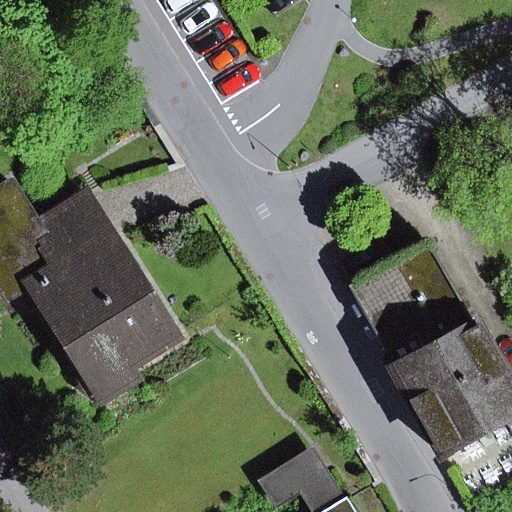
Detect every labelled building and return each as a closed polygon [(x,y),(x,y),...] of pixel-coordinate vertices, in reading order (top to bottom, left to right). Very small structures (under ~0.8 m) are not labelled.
[(73,351),(95,386),(118,372),(173,336),(110,236),(103,240),(79,201),(37,227),(9,183),(0,189),(0,278),(11,296),(9,299),(32,285),(73,351)] [(393,369),(442,456),(511,416),(511,389),(427,243),(348,287),(386,354),(403,344),(411,357),(393,369)] [(118,372),(95,386),(73,351),(64,356),(92,401),(124,381),(118,372)] [(293,496),(282,479),(315,458),(310,449),(261,480),(277,505),(293,496)] [(314,511),(328,511),(344,502),(315,458),(282,479),(293,496),(301,490),(314,511)] [(351,511),(344,502),(328,511),(351,511)]
